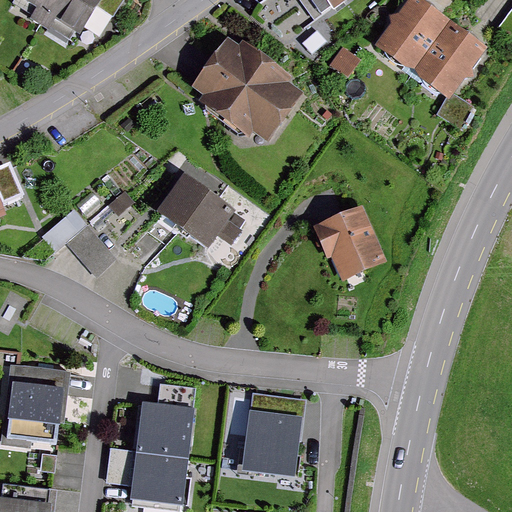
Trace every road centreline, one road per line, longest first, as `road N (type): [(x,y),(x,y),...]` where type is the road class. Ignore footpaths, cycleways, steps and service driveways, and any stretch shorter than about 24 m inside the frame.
road 1 (secondary): [(511,157),(451,289),(420,385)]
road 2 (residential): [(335,379),(237,368),(118,331)]
road 3 (residential): [(0,135),(86,86),(172,18)]
road 4 (residential): [(87,511),(104,364),(118,331)]
road 5 (unknown): [(511,376),(474,511)]
road 6 (residential): [(118,331),(0,269)]
road 7 (residential): [(322,511),(335,379)]
road 8 (secondary): [(420,385),(397,511)]
